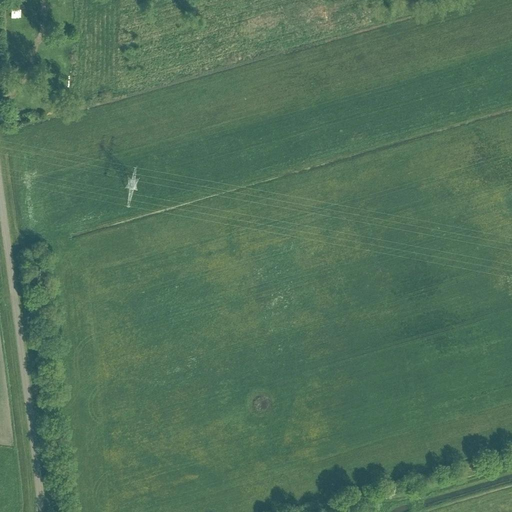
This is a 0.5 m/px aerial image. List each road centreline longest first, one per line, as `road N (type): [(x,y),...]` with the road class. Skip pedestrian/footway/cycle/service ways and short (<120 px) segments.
road 1 (unclassified): [(39,511),(0,195)]
road 2 (track): [(328,511),(511,461)]
